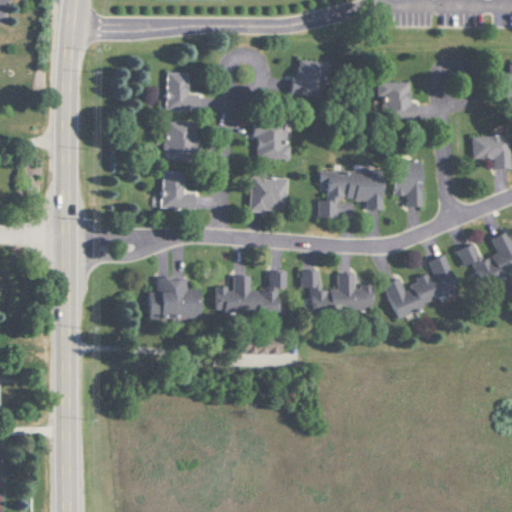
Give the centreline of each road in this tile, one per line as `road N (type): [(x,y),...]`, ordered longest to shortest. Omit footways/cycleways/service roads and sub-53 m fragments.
road 1 (primary): [(76,0),(64,176),(68,511)]
road 2 (residential): [(64,240),(227,236),(391,245),(511,194)]
road 3 (residential): [(227,236),(243,76)]
road 4 (residential): [(453,217),(443,126),(456,72)]
